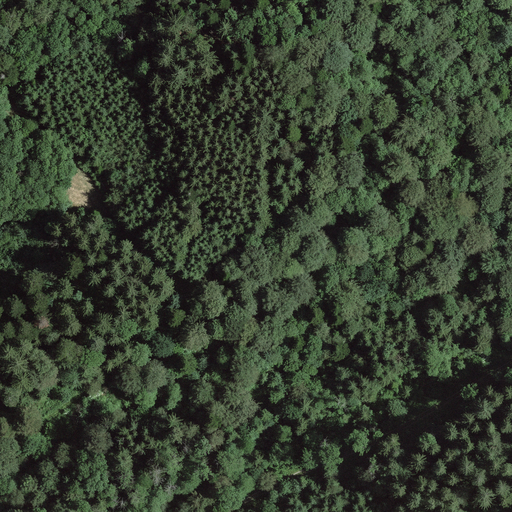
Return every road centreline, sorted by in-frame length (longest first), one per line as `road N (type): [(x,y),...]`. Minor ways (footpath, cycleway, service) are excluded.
road 1 (track): [(0,439),(79,392),(179,299),(180,288),(34,128),(0,114)]
road 2 (track): [(511,358),(220,511)]
